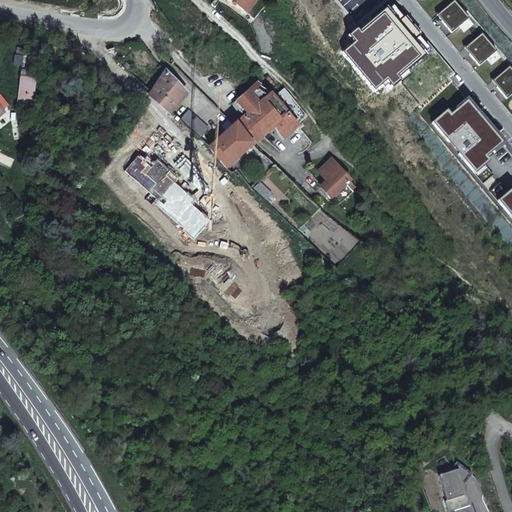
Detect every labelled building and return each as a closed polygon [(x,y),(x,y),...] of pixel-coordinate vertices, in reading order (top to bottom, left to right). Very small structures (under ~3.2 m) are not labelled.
[(244,0),(225,0),(238,9),(244,0)] [(443,18),(439,21),(449,33),(466,18),(456,6),(454,8),(449,2),(438,12),(443,18)] [(471,51),(467,54),(478,66),(495,51),(485,39),(483,41),(478,35),(467,45),(471,51)] [(176,58),(191,67),(189,71),(201,79),(208,71),(215,60),(186,42),(176,58)] [(22,65),(21,71),(27,72),(31,72),(36,59),(23,57),(22,65)] [(240,77),(215,60),(208,71),(232,87),(240,77)] [(506,69),(494,78),(500,84),(496,87),(506,99),(511,94),(511,73),(511,74),(506,69)] [(20,77),(18,104),(32,106),(35,79),(26,78),(27,72),(21,71),(20,77)] [(147,101),(161,112),(179,89),(163,76),(151,93),(150,95),(147,101)] [(245,80),(240,77),(232,87),(222,100),(227,103),(245,80)] [(238,111),(259,88),(245,80),(227,103),(238,111)] [(290,121),(260,87),(259,88),(238,111),(233,116),(229,121),(225,117),(220,122),(223,126),(243,145),(254,135),(263,125),(274,137),(290,121)] [(499,142),(459,96),(428,123),(443,141),(444,140),(454,151),(453,152),(467,169),(478,160),(499,142)] [(180,112),(171,121),(180,129),(180,130),(187,137),(197,127),(180,112)] [(199,149),(219,170),(243,145),(223,126),(199,149)] [(174,135),(170,131),(160,141),(177,158),(187,148),(174,135)] [(337,180),(341,176),(323,158),(310,171),(319,179),(313,185),(333,202),(345,187),(344,186),(348,182),(342,177),(338,182),(337,180)] [(488,172),(478,160),(467,169),(477,181),(488,172)] [(505,193),(495,181),(485,190),(495,202),(505,193)] [(511,187),(505,193),(495,202),(510,219),(511,218),(511,219),(511,187)] [(469,511),(466,502),(453,506),(451,498),(464,494),(461,484),(469,473),(454,461),(445,471),(436,475),(444,500),(442,500),(445,511),(451,510),(451,511),(469,511)] [(466,502),(464,494),(451,498),(453,506),(466,502)]
